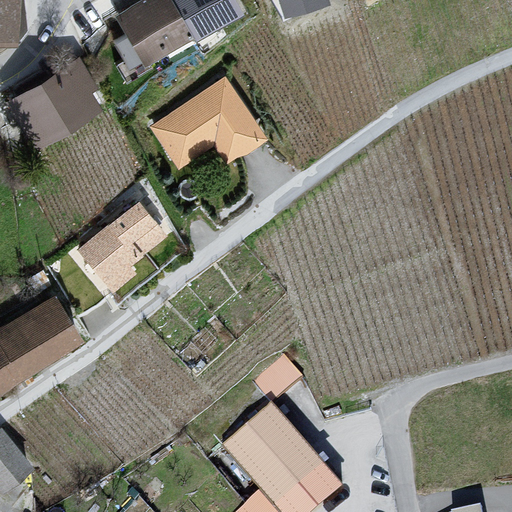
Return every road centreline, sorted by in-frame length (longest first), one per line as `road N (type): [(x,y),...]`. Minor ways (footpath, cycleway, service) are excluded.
road 1 (track): [(511,59),(449,81),(288,190)]
road 2 (residential): [(411,511),(401,409),(416,389)]
